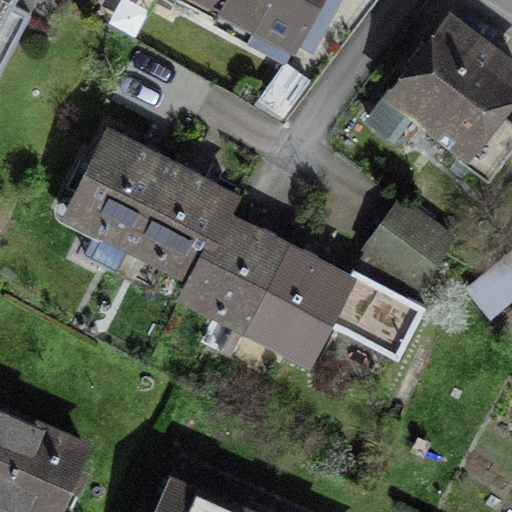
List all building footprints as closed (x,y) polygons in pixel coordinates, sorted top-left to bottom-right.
[(0,0),(0,117),(59,0),(0,0)] [(369,0),(195,0),(194,3),(323,79),(369,0)] [(511,171),(511,56),(469,25),(401,116),(499,189),(511,171)] [(389,281),(121,141),(67,244),(335,384),(389,281)] [(463,244),(409,209),(372,265),(426,301),(463,244)] [(90,511),(120,453),(0,395),(0,511),(90,511)] [(236,511),(169,483),(156,511),(236,511)]
